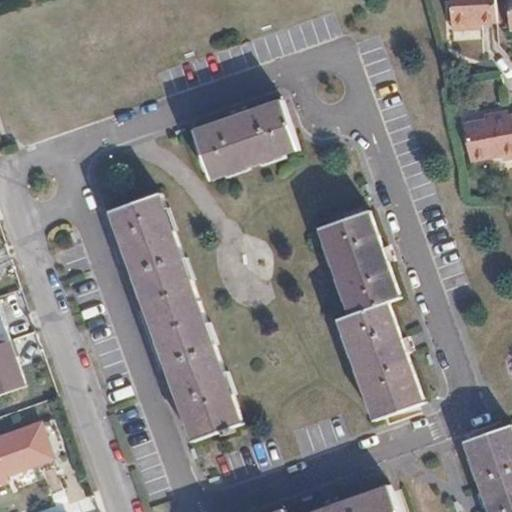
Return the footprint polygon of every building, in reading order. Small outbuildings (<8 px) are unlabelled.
[(502,21),(499,0),(454,0),(456,22),(484,22),(502,21)] [(484,22),(456,22),(457,30),(484,29),(484,22)] [(300,148),(281,97),(195,129),(212,178),(300,148)] [(511,110),(511,111),(468,118),(475,157),(505,151),(505,156),(511,154),(511,110)] [(243,423),(161,193),(114,209),(194,441),(243,423)] [(401,300),(371,214),(322,230),(352,317),(342,321),(378,422),(427,405),(392,303),(401,300)] [(14,338),(0,342),(0,393),(27,384),(17,355),(20,354),(14,338)] [(0,435),(0,452),(7,472),(54,456),(42,421),(0,435)] [(511,511),(511,428),(467,446),(491,511),(511,511)] [(7,472),(0,452),(0,482),(9,479),(7,472)] [(54,456),(7,472),(9,479),(10,480),(57,464),(54,456)] [(398,511),(390,486),(315,511),(285,511),(281,511),(398,511)]
